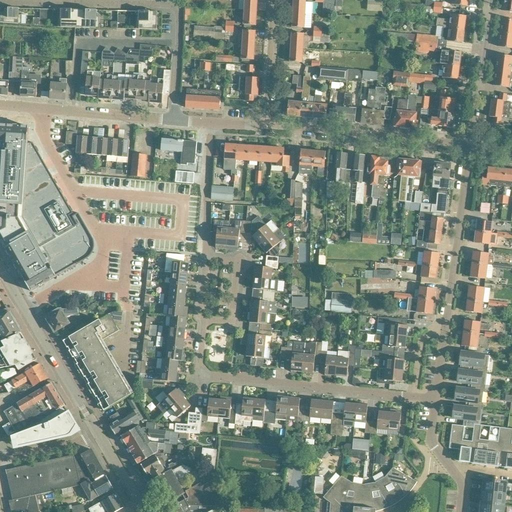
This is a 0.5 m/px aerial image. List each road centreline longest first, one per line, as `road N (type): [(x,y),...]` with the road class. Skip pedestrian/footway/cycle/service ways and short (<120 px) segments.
road 1 (residential): [(414,397),(203,374),(209,124)]
road 2 (residential): [(44,109),(43,136),(102,247),(94,263),(22,306)]
road 3 (residential): [(266,126),(469,151)]
road 4 (residential): [(446,326),(469,151)]
road 5 (residential): [(0,1),(167,6)]
road 6 (residential): [(469,151),(490,0)]
road 7 (unclassified): [(97,432),(22,306)]
road 8 (residential): [(44,109),(173,120)]
road 9 (residential): [(266,126),(274,0)]
